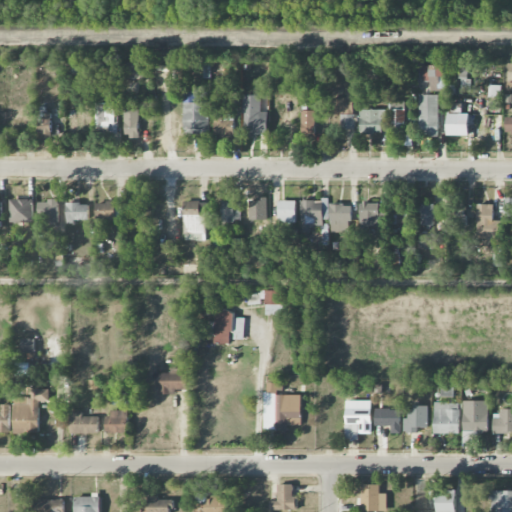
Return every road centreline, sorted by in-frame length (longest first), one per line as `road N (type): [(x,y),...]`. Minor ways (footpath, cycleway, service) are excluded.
road 1 (residential): [(511,171),(0,168)]
road 2 (residential): [(511,465),(0,464)]
